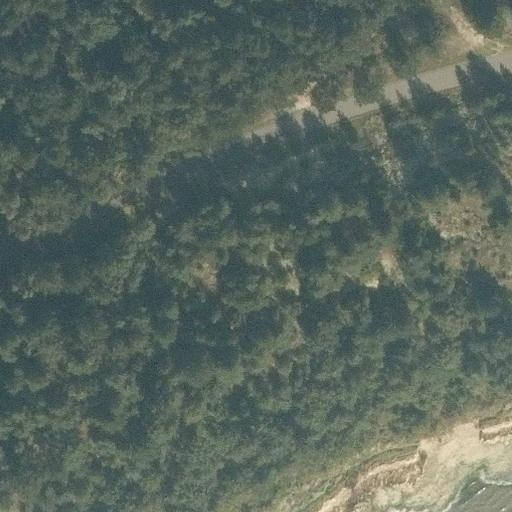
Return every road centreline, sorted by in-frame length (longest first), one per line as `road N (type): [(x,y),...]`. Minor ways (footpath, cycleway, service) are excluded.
road 1 (unclassified): [(0,252),(315,118),(511,60)]
road 2 (track): [(324,511),(511,411)]
road 3 (track): [(293,127),(322,74),(383,30),(398,0)]
